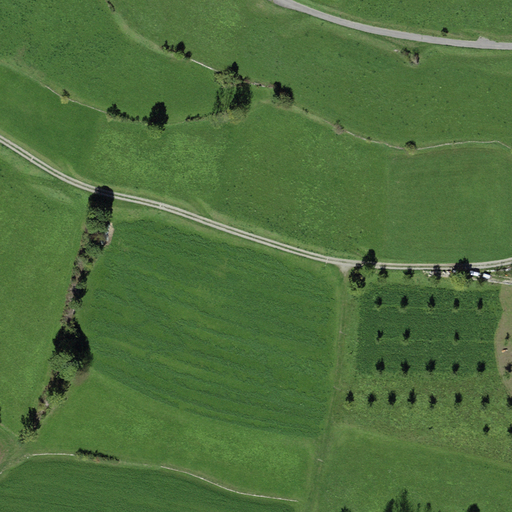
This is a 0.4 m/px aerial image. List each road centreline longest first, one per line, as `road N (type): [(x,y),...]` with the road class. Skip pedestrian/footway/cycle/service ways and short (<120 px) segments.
road 1 (track): [(0,139),(73,182),(307,253),(464,269),(511,260)]
road 2 (unclassified): [(511,45),(368,28),(283,0)]
